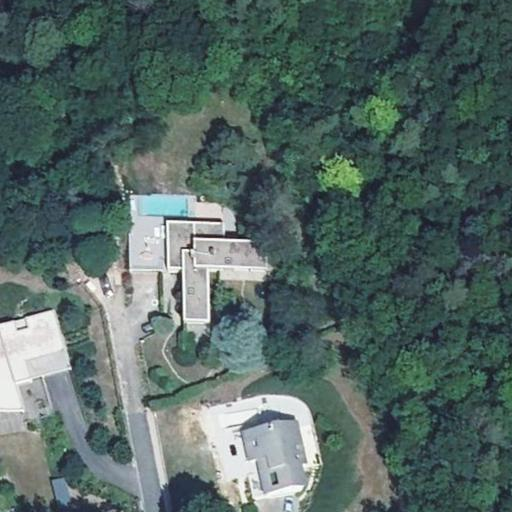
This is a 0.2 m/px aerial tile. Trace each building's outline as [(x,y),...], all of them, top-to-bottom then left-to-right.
[(159,237),(158,274),(178,274),(176,327),(204,327),(205,273),(261,273),(261,244),(217,243),(217,223),(164,223),(162,237),(159,237)] [(158,274),(159,237),(125,235),(124,273),(158,274)] [(0,398),(17,401),(13,382),(29,378),(26,364),(67,352),(60,310),(30,317),(32,327),(20,330),(18,319),(0,323),(0,398)] [(0,405),(18,409),(17,401),(0,398),(0,405)] [(311,460),(300,418),(244,429),(253,471),(248,472),(254,497),(309,483),(304,461),(311,460)] [(65,476),(51,479),(58,504),(71,500),(65,476)]
